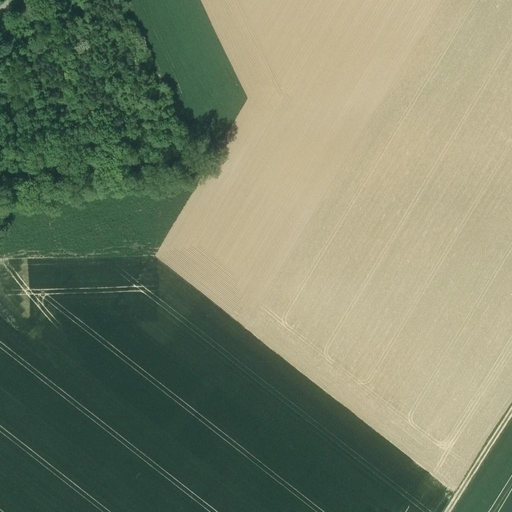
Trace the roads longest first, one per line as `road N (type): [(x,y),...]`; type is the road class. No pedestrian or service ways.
road 1 (track): [(0,176),(131,155),(179,160)]
road 2 (track): [(511,410),(446,511)]
